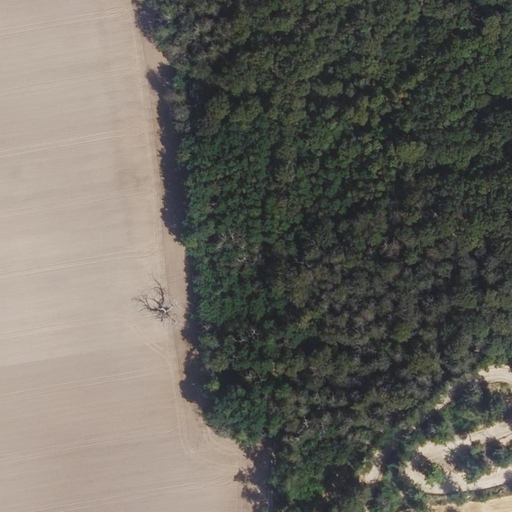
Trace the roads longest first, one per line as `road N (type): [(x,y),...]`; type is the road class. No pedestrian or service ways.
road 1 (track): [(266,0),(271,29),(258,130),(276,406),(274,511)]
road 2 (track): [(320,511),(378,434),(511,342)]
road 3 (track): [(370,511),(404,449),(431,431),(502,426),(511,395)]
